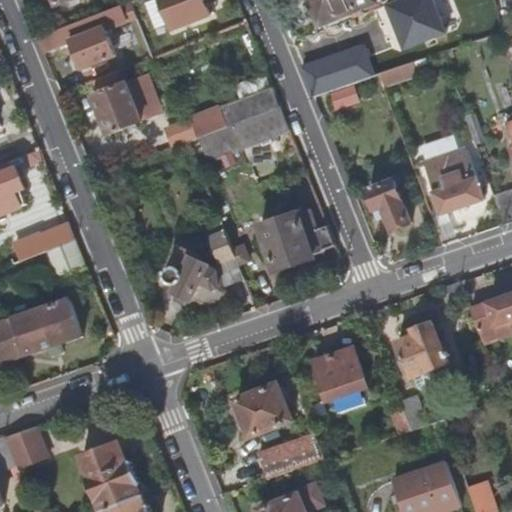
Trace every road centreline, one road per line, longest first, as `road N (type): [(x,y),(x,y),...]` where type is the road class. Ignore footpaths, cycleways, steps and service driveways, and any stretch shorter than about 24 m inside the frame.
road 1 (residential): [(143,368),(0,8)]
road 2 (residential): [(375,289),(260,0)]
road 3 (residential): [(375,289),(143,368)]
road 4 (residential): [(143,368),(204,511)]
road 5 (residential): [(143,368),(0,417)]
road 6 (residential): [(511,243),(375,289)]
